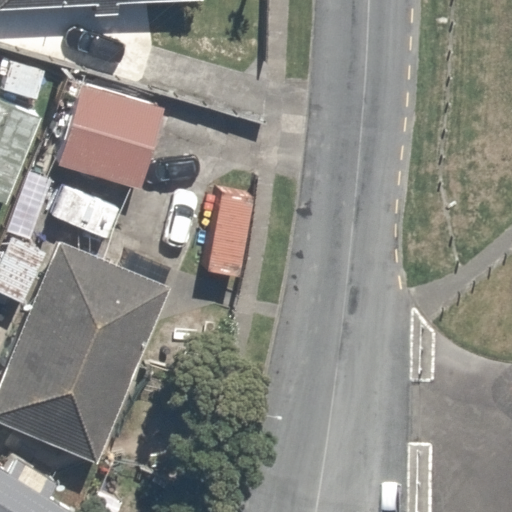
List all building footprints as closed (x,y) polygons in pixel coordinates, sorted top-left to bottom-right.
[(150,0),(150,11),(183,11),(182,0),(79,0),(80,5),(106,5),(106,0),(150,0)] [(49,159),(73,164),(66,192),(100,200),(106,172),(144,182),(166,91),(71,68),(49,159)] [(0,187),(28,111),(0,100),(0,187)] [(35,233),(6,321),(0,318),(0,425),(98,457),(158,273),(35,233)] [(56,511),(0,464),(0,511),(56,511)]
